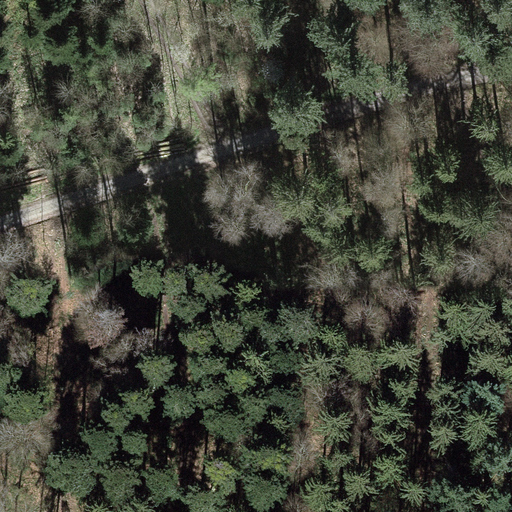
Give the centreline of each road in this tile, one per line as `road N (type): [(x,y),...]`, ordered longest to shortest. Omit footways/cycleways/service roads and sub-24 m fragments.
road 1 (track): [(0,223),(450,75),(511,62)]
road 2 (track): [(143,0),(232,148)]
